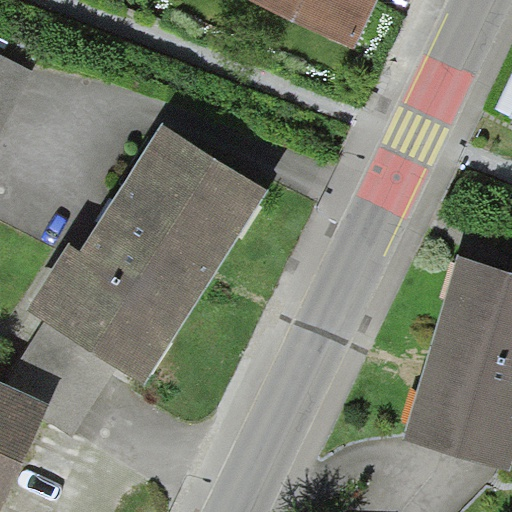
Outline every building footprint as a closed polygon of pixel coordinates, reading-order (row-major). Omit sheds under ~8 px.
[(241,0),(239,4),(357,52),(377,0),(241,0)] [(0,139),(33,72),(0,56),(0,139)] [(53,327),(151,385),(265,197),(167,139),(53,327)] [(409,446),(510,475),(511,467),(511,281),(460,267),(409,446)] [(0,511),(47,409),(0,388),(0,511)]
